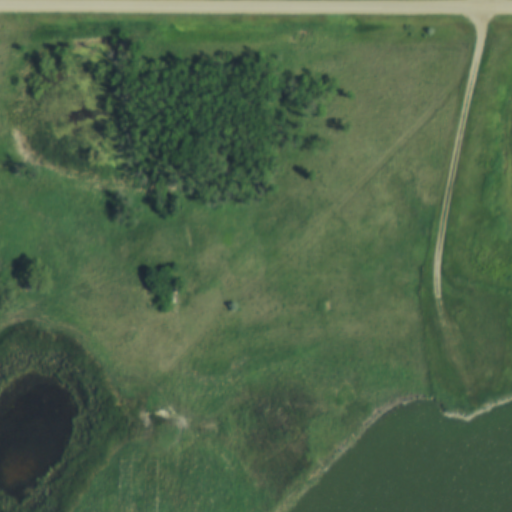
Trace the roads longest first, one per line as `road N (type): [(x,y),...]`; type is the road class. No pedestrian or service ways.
road 1 (residential): [(0,9),(511,8)]
road 2 (track): [(492,8),(439,271),(451,331),(480,402)]
